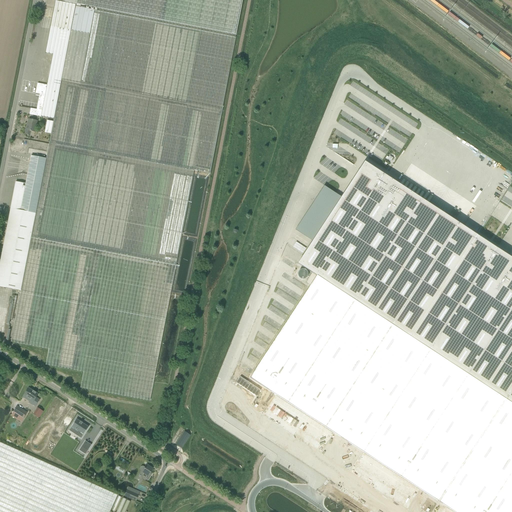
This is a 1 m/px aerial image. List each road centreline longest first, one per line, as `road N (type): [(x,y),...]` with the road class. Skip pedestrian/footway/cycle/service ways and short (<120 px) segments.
road 1 (unclassified): [(144,511),(167,460),(0,351)]
road 2 (unclassified): [(0,181),(35,0)]
